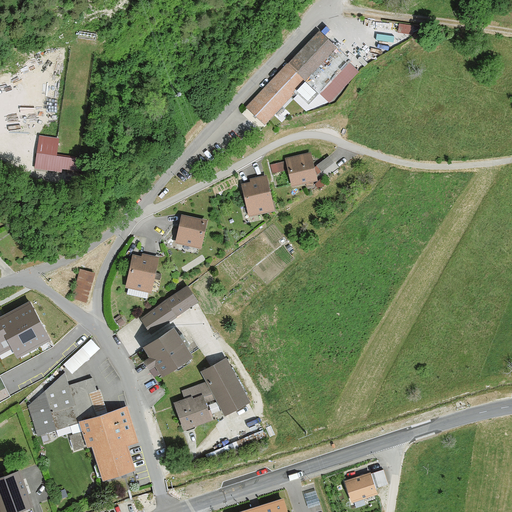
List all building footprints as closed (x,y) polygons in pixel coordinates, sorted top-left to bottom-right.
[(413,25),(399,24),(399,32),(413,33),(413,25)] [(319,31),(247,107),(265,124),(295,92),(308,104),(320,92),(348,63),(350,60),(319,31)] [(357,72),(348,63),(320,92),(329,101),(357,72)] [(286,158),(292,186),(317,180),(311,152),(286,158)] [(61,168),(84,172),(85,161),(37,153),(35,168),(60,172),(61,168)] [(326,174),(338,165),(330,154),(318,163),(326,174)] [(273,171),(285,170),(284,160),(272,162),(273,171)] [(242,184),(249,215),(274,210),(266,176),(250,179),(251,182),(242,184)] [(182,215),(176,243),(200,248),(206,220),(182,215)] [(133,254),(126,287),(151,293),(159,257),(143,253),(143,257),(133,254)] [(85,301),(94,273),(81,269),(72,297),(85,301)] [(141,318),(152,333),(199,301),(188,286),(141,318)] [(0,352),(11,347),(16,357),(50,338),(31,303),(0,319),(0,352)] [(155,365),(161,375),(192,355),(174,327),(144,347),(150,357),(144,360),(149,368),(155,365)] [(99,348),(91,340),(65,364),(73,372),(99,348)] [(216,398),(224,414),(249,401),(227,358),(202,371),(207,381),(216,398)] [(29,405),(38,434),(80,421),(107,413),(100,389),(97,390),(93,377),(67,385),(64,373),(29,405)] [(175,402),(184,429),(212,419),(206,401),(216,398),(207,381),(183,389),(186,398),(175,402)] [(107,413),(80,421),(83,431),(69,435),(74,451),(93,445),(135,432),(127,407),(107,413)] [(135,432),(93,445),(103,479),(135,469),(128,444),(138,441),(135,432)] [(0,475),(0,511),(13,511),(33,505),(20,469),(0,475)] [(370,472),(345,480),(352,501),(377,493),(370,472)] [(285,511),(282,501),(245,511),(285,511)]
